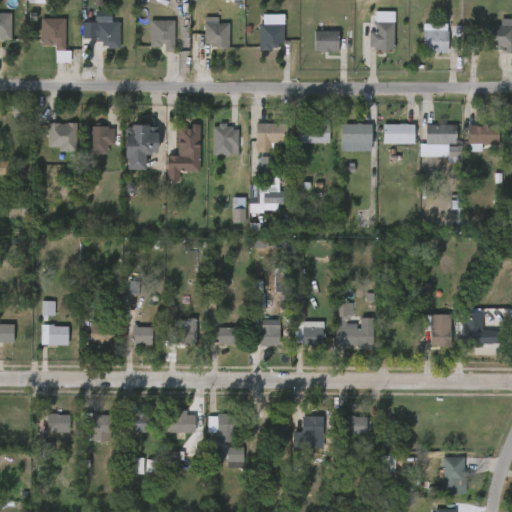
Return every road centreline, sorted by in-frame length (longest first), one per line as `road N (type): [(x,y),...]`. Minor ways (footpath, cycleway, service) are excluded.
road 1 (residential): [(0,85),(511,91)]
road 2 (residential): [(0,378),(511,380)]
